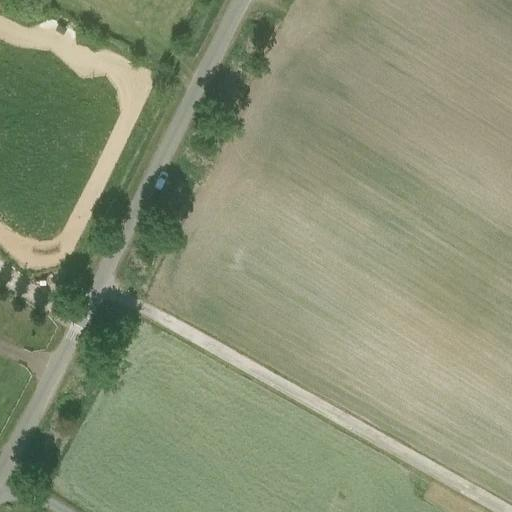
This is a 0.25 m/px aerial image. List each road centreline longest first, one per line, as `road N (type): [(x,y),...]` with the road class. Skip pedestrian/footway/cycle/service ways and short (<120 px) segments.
road 1 (unclassified): [(0,474),(241,0)]
road 2 (unknown): [(95,288),(503,511)]
